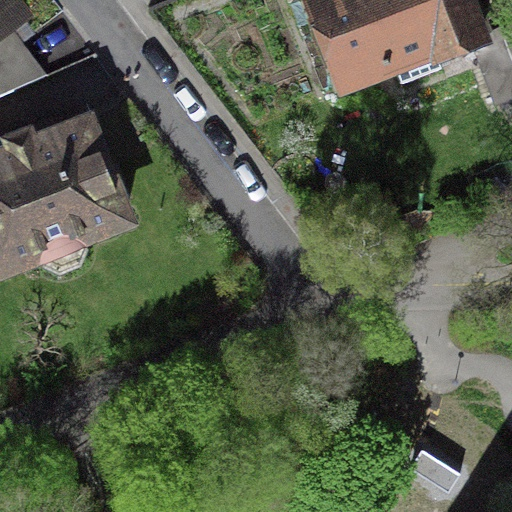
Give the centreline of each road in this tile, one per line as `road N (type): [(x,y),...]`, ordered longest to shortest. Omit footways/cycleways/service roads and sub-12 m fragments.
road 1 (residential): [(88,0),(325,305)]
road 2 (residential): [(325,305),(0,430)]
road 3 (residential): [(511,226),(325,305)]
